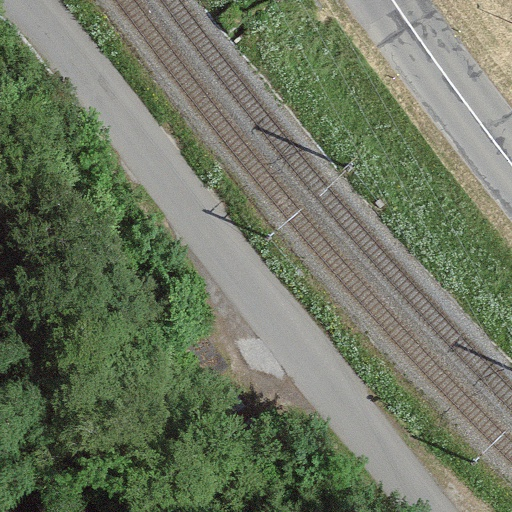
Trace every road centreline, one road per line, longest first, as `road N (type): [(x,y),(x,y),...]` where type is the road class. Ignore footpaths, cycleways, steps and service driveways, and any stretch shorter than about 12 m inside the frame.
road 1 (tertiary): [(25,0),(115,108),(226,268),(424,511)]
road 2 (primary): [(392,0),(511,163)]
